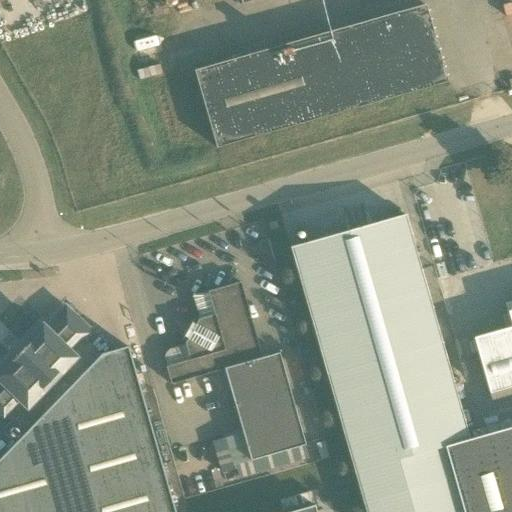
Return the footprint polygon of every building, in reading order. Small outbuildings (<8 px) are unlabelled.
[(424,5),(194,71),(216,148),(446,82),(424,5)] [(441,341),(410,234),(404,215),(289,247),(326,374),(365,511),(461,511),(462,511),(511,511),(511,427),(469,440),(441,341)] [(261,358),(246,302),(240,283),(207,292),(208,292),(192,297),(199,319),(195,325),(191,323),(183,337),(187,339),(184,345),(162,351),(171,384),(224,369),(250,461),(304,445),(278,353),(261,358)] [(473,338),(489,393),(511,386),(511,301),(504,303),(511,327),(473,338)] [(0,511),(174,511),(127,346),(100,354),(82,337),(86,333),(66,314),(44,336),(41,333),(27,348),(25,346),(13,358),(16,360),(1,375),(4,378),(0,381),(0,416),(3,419),(6,416),(24,433),(0,457),(0,511)]
